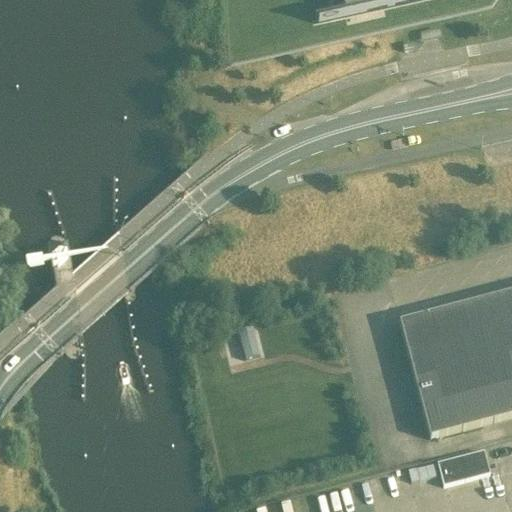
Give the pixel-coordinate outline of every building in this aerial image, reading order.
[(338,0),(343,19),(430,0),(338,0)] [(118,226),(116,230),(126,296),(129,299),(133,300),(136,298),(137,295),(127,228),(124,225),(121,224),(118,226)] [(50,236),(49,240),(67,349),(69,352),(73,355),(77,355),(81,354),(84,350),(85,346),(67,238),(65,234),(61,232),(57,231),(53,233),(50,236)] [(511,296),(399,326),(429,442),(511,420),(511,296)] [(489,479),(483,455),(437,467),(443,491),(489,479)]
